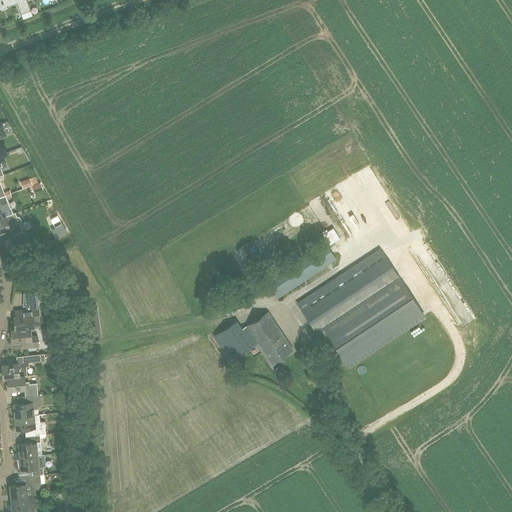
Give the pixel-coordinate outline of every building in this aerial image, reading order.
[(3,0),(7,7),(17,3),(21,14),(31,10),(26,0),(3,0)] [(0,137),(6,135),(3,128),(10,126),(7,121),(2,124),(2,123),(0,123),(0,137)] [(36,176),(30,178),(22,181),(25,188),(32,185),(38,183),(36,176)] [(40,182),(38,183),(32,185),(35,192),(42,189),(40,182)] [(0,218),(13,214),(13,213),(3,217),(1,212),(11,208),(6,195),(0,197),(0,218)] [(15,217),(13,214),(0,218),(0,232),(8,229),(10,236),(23,231),(20,225),(22,223),(19,217),(17,216),(15,217)] [(52,223),(59,221),(57,214),(49,217),(52,223)] [(55,237),(66,231),(62,224),(51,230),(55,237)] [(326,243),(267,282),(279,298),(337,259),(326,243)] [(380,249),(297,303),(320,337),(327,332),(349,365),(424,315),(380,249)] [(26,307),(27,309),(15,311),(16,317),(14,317),(15,329),(11,330),(35,328),(40,327),(38,300),(33,301),(32,293),(23,293),(23,307),(26,307)] [(231,361),(258,343),(272,363),(293,350),(268,312),(237,332),(232,324),(214,335),(231,361)] [(13,343),(22,342),(23,348),(39,346),(37,336),(32,336),(31,328),(35,328),(11,330),(13,343)] [(30,366),(30,363),(45,361),(44,354),(28,355),(29,362),(2,365),(3,378),(28,375),(27,366),(30,366)] [(25,396),(27,396),(38,394),(37,383),(29,384),(29,381),(29,382),(28,375),(3,378),(7,378),(8,390),(25,389),(25,396)] [(28,403),(18,404),(14,404),(15,417),(35,415),(34,409),(36,409),(36,407),(41,406),(39,394),(38,394),(27,396),(28,403)] [(32,435),(40,434),(46,434),(44,422),(38,422),(37,420),(35,421),(35,415),(15,417),(16,430),(31,428),(32,435)] [(40,434),(32,435),(27,436),(28,443),(18,444),(19,457),(42,454),(40,434)] [(32,476),(40,475),(44,474),(43,466),(44,464),(43,454),(42,454),(19,457),(21,470),(31,469),(32,476)] [(10,485),(11,498),(36,495),(36,489),(39,488),(41,487),(41,485),(40,475),(32,476),(28,476),(29,483),(10,485)] [(37,501),(36,495),(11,498),(12,511),(25,509),(24,511),(36,511),(35,502),(37,501)]
